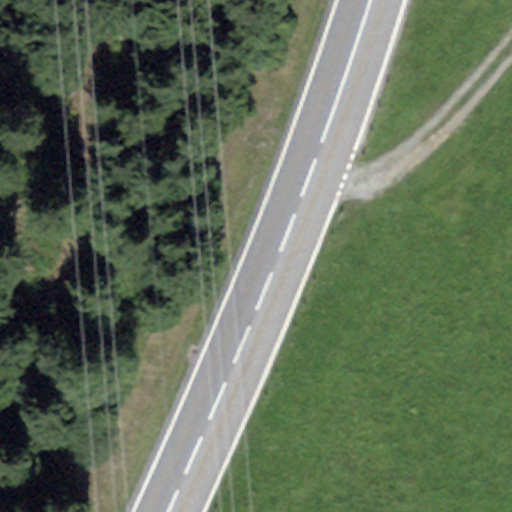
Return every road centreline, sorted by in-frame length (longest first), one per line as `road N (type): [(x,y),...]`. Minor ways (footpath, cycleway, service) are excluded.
road 1 (primary): [(369,0),(294,218),(169,511)]
road 2 (track): [(309,173),(367,178),(511,48)]
